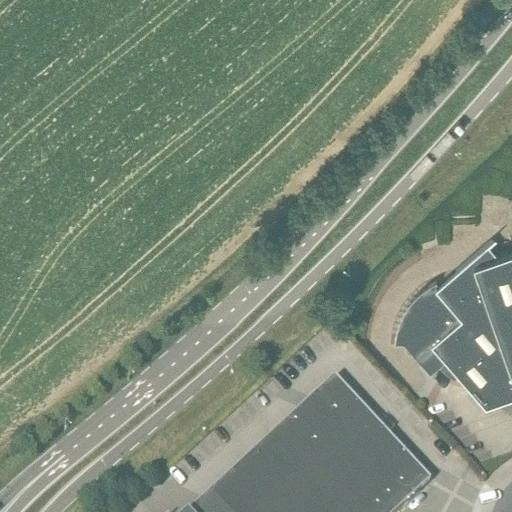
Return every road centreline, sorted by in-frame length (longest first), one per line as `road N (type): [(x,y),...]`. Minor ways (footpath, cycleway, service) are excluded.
road 1 (primary): [(511,15),(396,148),(18,494)]
road 2 (primary): [(52,511),(375,219),(511,68)]
